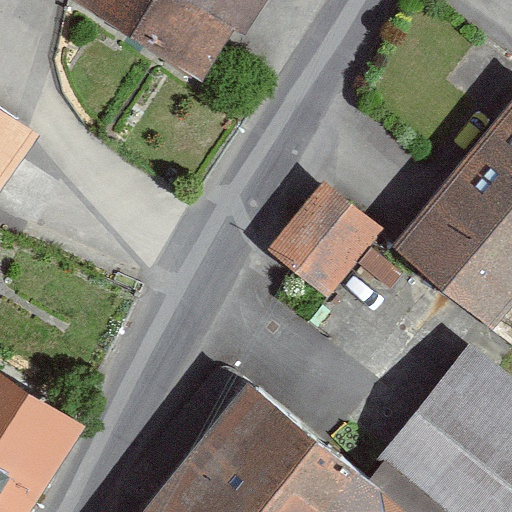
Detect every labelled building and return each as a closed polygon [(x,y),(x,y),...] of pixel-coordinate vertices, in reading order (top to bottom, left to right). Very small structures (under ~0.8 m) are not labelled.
[(138,0),(214,40),(235,0),(238,0),(256,9),(260,0),(138,0)] [(0,104),(0,192),(41,132),(0,104)] [(511,116),(412,232),(509,315),(511,310),(511,116)] [(334,169),(280,233),(340,283),(394,219),(334,169)] [(268,355),(142,511),(364,511),(370,505),(378,511),(511,511),(511,343),(489,326),(390,451),(268,355)] [(0,337),(0,511),(21,511),(95,399),(0,337)]
